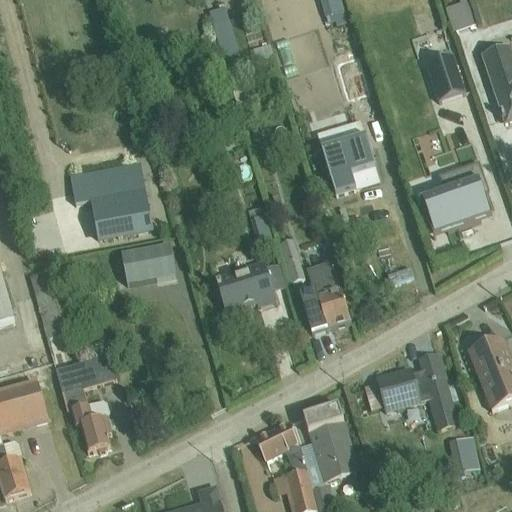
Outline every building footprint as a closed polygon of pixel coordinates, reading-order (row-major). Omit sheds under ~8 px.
[(323,0),(329,21),(348,16),(344,0),(323,0)] [(461,10),(446,15),(454,40),(477,32),(468,5),(460,8),(461,10)] [(226,73),(234,71),(242,68),(229,26),(217,29),(213,31),(218,46),(207,49),(212,65),(223,62),(226,73)] [(363,44),(346,48),(349,60),(365,56),(363,44)] [(272,50),(254,55),(258,68),(275,63),(272,50)] [(511,55),(511,53),(483,62),(506,131),(511,128),(511,55)] [(454,62),(426,71),(439,110),(467,101),(454,62)] [(234,71),(226,73),(243,128),(253,125),(245,98),(242,99),(234,71)] [(361,128),(318,141),(323,156),(321,156),(336,203),(357,197),(353,181),(376,175),(368,142),(366,143),(361,128)] [(143,170),(70,183),(75,211),(92,208),(100,252),(156,242),(143,170)] [(446,198),(422,207),(434,245),(493,225),(485,201),(489,200),(479,171),(440,184),(446,198)] [(263,213),(249,217),(259,250),(273,246),(263,213)] [(294,246),(281,250),(292,291),(306,287),(294,246)] [(172,253),(123,262),(129,293),(178,284),(172,253)] [(274,300),(267,275),(265,269),(244,275),(245,277),(215,286),(226,321),(258,311),(259,315),(277,310),(274,300)] [(267,275),(274,300),(288,295),(281,271),(267,275)] [(315,298),(301,302),(313,343),(352,331),(334,271),(310,279),(315,298)] [(0,272),(0,332),(15,328),(0,272)] [(53,277),(31,284),(48,346),(73,339),(62,293),(58,294),(53,277)] [(511,365),(503,345),(474,357),(497,418),(511,410),(511,365)] [(379,391),(385,414),(386,421),(422,412),(422,410),(429,408),(438,439),(459,434),(440,361),(421,367),(424,378),(412,381),(411,377),(378,386),(379,391)] [(63,403),(85,397),(118,388),(111,362),(56,378),(63,403)] [(39,388),(0,398),(0,490),(1,491),(6,508),(31,500),(21,466),(23,463),(20,450),(16,448),(5,452),(3,446),(50,432),(39,388)] [(385,414),(379,391),(365,394),(372,418),(385,414)] [(85,397),(63,403),(68,420),(71,419),(76,436),(81,434),(89,462),(97,459),(101,462),(107,460),(108,456),(112,455),(108,443),(113,442),(108,426),(112,421),(108,410),(105,408),(90,413),(85,397)] [(313,451),(325,491),(361,479),(345,428),(309,440),(313,451)] [(316,511),(313,495),(302,454),(290,431),(257,447),(268,469),(286,461),(295,481),(274,486),(278,503),(288,501),(290,511),(316,511)] [(453,448),(451,448),(458,485),(479,480),(471,444),(466,445),(464,438),(452,441),(453,448)] [(302,454),(313,495),(325,491),(313,451),(302,454)] [(313,495),(316,511),(335,511),(331,495),(327,496),(325,491),(313,495)] [(204,511),(221,511),(216,496),(201,501),(204,511)]
